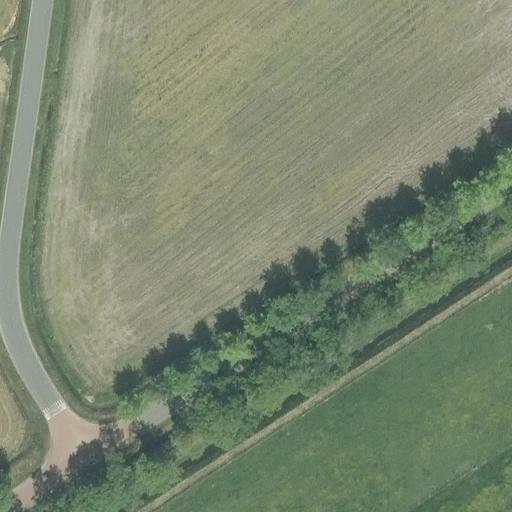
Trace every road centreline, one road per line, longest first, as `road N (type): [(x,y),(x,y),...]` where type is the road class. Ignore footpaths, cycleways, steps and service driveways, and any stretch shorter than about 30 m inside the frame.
road 1 (tertiary): [(85,455),(511,180)]
road 2 (tertiary): [(85,455),(22,351),(8,307),(7,262),(43,0)]
